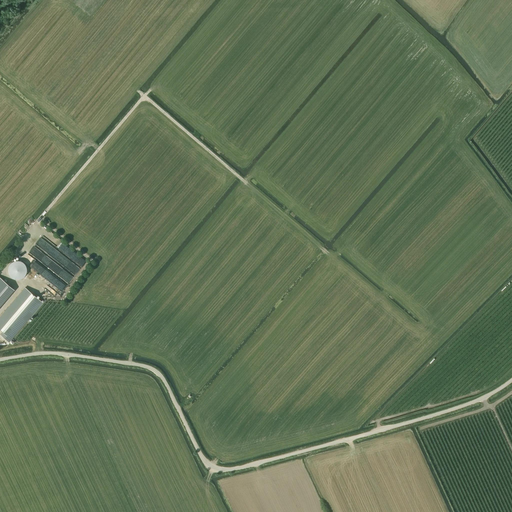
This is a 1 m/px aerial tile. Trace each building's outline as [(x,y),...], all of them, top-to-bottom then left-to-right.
[(35,245),(50,255),(52,252),(50,251),(53,247),(40,238),(35,245)] [(69,270),(77,274),(86,259),(69,249),(65,255),(71,258),(68,262),(73,265),(71,268),(70,268),(69,270)] [(27,271),(27,270),(27,269),(27,268),(27,267),(26,266),(26,265),(25,264),(24,263),(23,262),(22,262),(22,261),(21,261),(20,261),(19,261),(18,260),(17,260),(16,261),(15,261),(14,261),(13,261),(13,262),(12,262),(11,263),(10,264),(9,265),(9,266),(9,267),(8,267),(8,268),(8,269),(8,270),(8,271),(8,272),(8,273),(9,273),(9,274),(9,275),(10,276),(11,277),(12,278),(13,278),(14,279),(15,279),(16,279),(17,279),(18,279),(19,279),(20,279),(21,279),(22,278),(23,278),(24,277),(25,276),(26,275),(26,274),(27,273),(27,272),(27,271)] [(0,307),(14,290),(0,277),(0,307)] [(54,285),(62,292),(67,286),(59,279),(54,285)] [(0,335),(9,342),(43,302),(25,287),(0,316),(0,329),(3,332),(0,335)]
